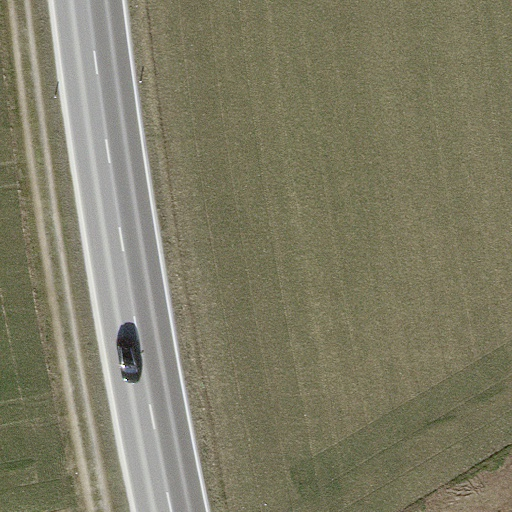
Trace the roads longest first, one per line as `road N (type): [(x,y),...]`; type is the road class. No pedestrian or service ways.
road 1 (secondary): [(90,0),(124,273),(177,511)]
road 2 (track): [(20,0),(74,396),(99,511)]
